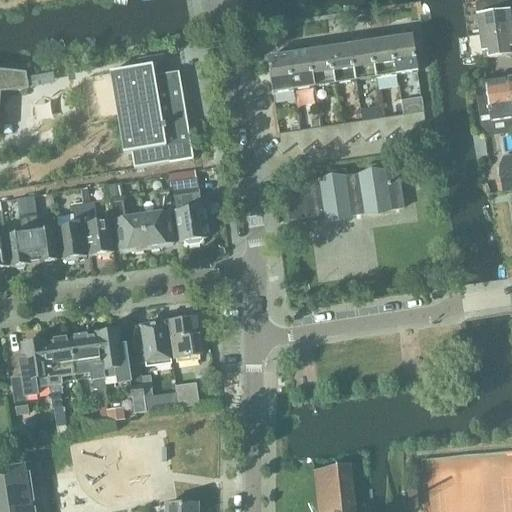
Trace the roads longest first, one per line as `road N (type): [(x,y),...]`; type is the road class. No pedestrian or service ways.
road 1 (residential): [(0,307),(257,268)]
road 2 (residential): [(252,341),(458,307)]
road 3 (unclassified): [(247,173),(422,145)]
road 4 (unclassified): [(247,173),(215,0)]
road 5 (unclassified): [(253,511),(252,341)]
